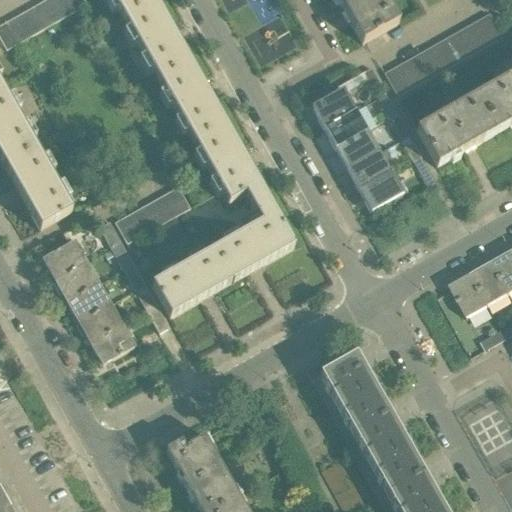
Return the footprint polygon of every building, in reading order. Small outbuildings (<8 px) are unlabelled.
[(56,25),(66,19),(54,0),(50,0),(44,4),(56,25)] [(54,0),(66,19),(76,14),(67,0),(54,0)] [(86,8),(81,0),(67,0),(76,14),(86,8)] [(108,0),(164,97),(228,209),(244,200),(260,228),(202,261),(200,257),(189,263),(192,267),(151,290),(168,322),(293,251),(206,98),(150,0),(108,0)] [(334,0),(361,47),(397,27),(382,0),(334,0)] [(46,30),(56,25),(44,4),(34,9),(46,30)] [(36,36),(46,30),(34,9),(24,15),(36,36)] [(26,42),(36,36),(24,15),(14,21),(26,42)] [(489,17),(478,23),(491,46),(502,40),(489,17)] [(14,21),(4,26),(16,48),(26,42),(14,21)] [(478,23),(468,29),(480,51),(491,46),(478,23)] [(4,26),(0,28),(0,44),(5,54),(16,48),(4,26)] [(468,29),(457,35),(470,57),(480,51),(468,29)] [(457,35),(447,41),(459,63),(470,57),(457,35)] [(447,41),(436,47),(449,69),(459,63),(447,41)] [(436,47),(426,53),(438,75),(449,69),(436,47)] [(426,53),(415,59),(428,81),(438,75),(426,53)] [(415,59),(404,65),(417,87),(428,81),(415,59)] [(404,65),(394,71),(407,93),(417,87),(404,65)] [(369,71),(362,75),(370,90),(378,86),(369,71)] [(407,93),(394,71),(383,77),(396,99),(407,93)] [(511,79),(507,82),(480,97),(415,134),(436,170),(511,126),(511,79)] [(0,165),(39,233),(39,234),(71,216),(3,97),(0,91),(0,165)] [(310,111),(323,133),(354,115),(342,93),(310,111)] [(396,118),(388,104),(381,108),(389,123),(396,118)] [(323,133),(334,154),(366,136),(354,115),(323,133)] [(408,139),(400,125),(392,129),(400,143),(408,139)] [(334,154),(346,175),(378,156),(366,136),(334,154)] [(420,160),(412,145),(404,150),(412,164),(420,160)] [(346,175),(358,196),(390,178),(378,156),(346,175)] [(419,176),(427,191),(435,187),(427,172),(419,176)] [(390,178),(358,196),(370,217),(402,199),(390,178)] [(177,190),(166,196),(178,218),(189,212),(177,190)] [(166,196),(156,202),(168,223),(178,218),(166,196)] [(156,202),(146,208),(158,229),(168,223),(156,202)] [(146,208),(135,214),(147,235),(158,229),(146,208)] [(135,214),(125,220),(137,241),(147,235),(135,214)] [(137,241),(125,220),(114,226),(126,247),(137,241)] [(182,233),(175,221),(163,228),(169,239),(182,233)] [(99,231),(111,252),(121,246),(109,225),(99,231)] [(42,263),(54,285),(85,267),(73,245),(42,263)] [(121,246),(111,252),(117,263),(127,257),(121,246)] [(497,263),(491,266),(509,298),(511,295),(511,255),(511,256),(498,264),(497,263)] [(122,272),(135,295),(144,289),(132,266),(122,272)] [(477,275),(470,278),(488,310),(488,309),(508,298),(508,299),(509,298),(491,266),(490,267),(491,268),(477,275)] [(54,285),(66,306),(97,288),(85,267),(54,285)] [(488,310),(470,278),(470,279),(470,280),(456,287),(448,291),(466,323),(467,322),(467,321),(487,310),(487,311),(488,310)] [(66,306),(78,326),(109,309),(97,288),(66,306)] [(140,305),(146,315),(156,310),(144,289),(135,295),(140,305)] [(78,326),(90,347),(121,330),(109,309),(78,326)] [(156,310),(146,315),(158,337),(168,331),(156,310)] [(121,330),(90,347),(102,369),(133,351),(121,330)] [(490,340),(495,349),(506,342),(501,333),(500,334),(490,340)] [(439,511),(354,361),(354,360),(331,373),(318,380),(319,381),(353,441),(393,511),(439,511)] [(310,384),(318,380),(331,373),(326,364),(305,376),(310,384)] [(165,455),(196,511),(242,511),(241,509),(251,503),(248,497),(238,503),(203,442),(184,452),(180,446),(179,447),(180,448),(166,456),(166,455),(165,455)]
